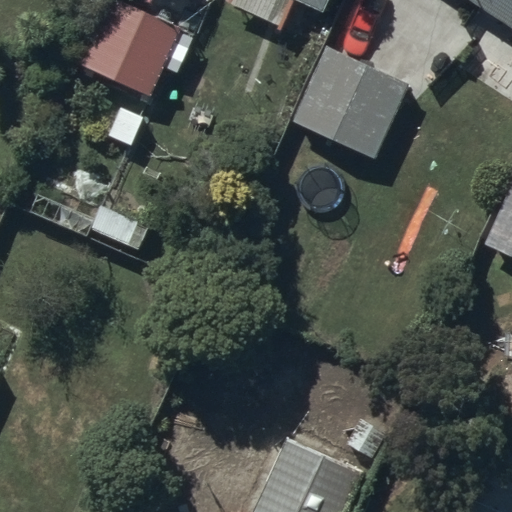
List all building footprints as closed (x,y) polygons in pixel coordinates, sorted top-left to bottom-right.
[(186,31),(119,0),(88,65),(155,97),(186,31)] [(238,0),(231,18),(284,43),(299,12),(327,25),(338,0),(238,0)] [(511,0),(465,0),(511,30),(511,0)] [(418,88),(334,50),(298,127),(382,166),(418,88)] [(511,205),(491,251),(511,260),(511,205)] [(0,393),(8,377),(0,373),(0,393)] [(348,511),(365,477),(297,444),(263,511),(348,511)]
